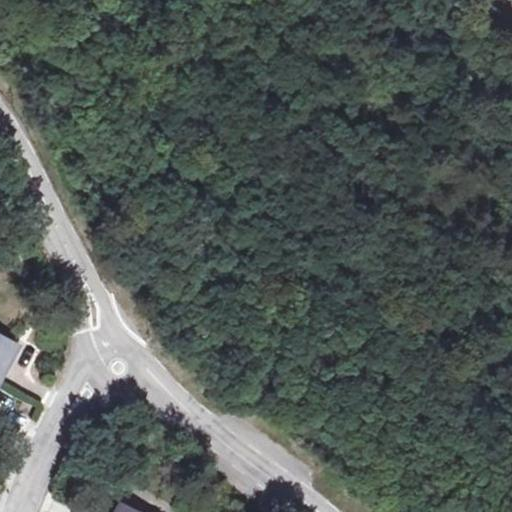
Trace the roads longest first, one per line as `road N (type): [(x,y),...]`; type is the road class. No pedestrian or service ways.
road 1 (unclassified): [(128,376),(228,438),(311,511)]
road 2 (residential): [(19,511),(30,474),(99,374)]
road 3 (unclassified): [(0,118),(69,257)]
